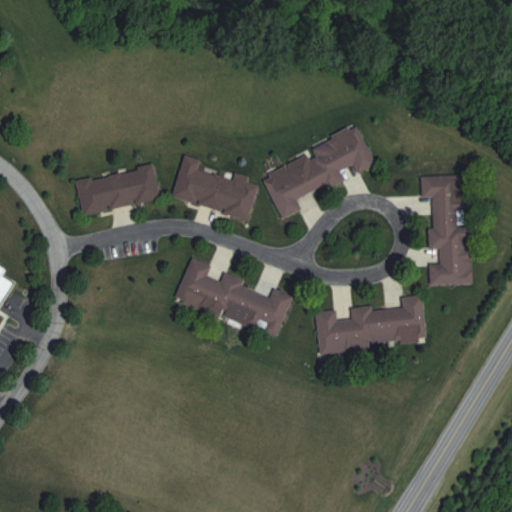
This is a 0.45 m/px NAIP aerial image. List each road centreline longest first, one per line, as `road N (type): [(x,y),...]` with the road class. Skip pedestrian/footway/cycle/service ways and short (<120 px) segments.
road 1 (residential): [(319,272),(290,262),(331,213),(357,198),(393,208),(404,235),(392,261),(366,273),(319,272)]
road 2 (residential): [(0,163),(47,219),(58,300),(42,356),(0,414)]
road 3 (residential): [(55,250),(172,225),(290,262)]
road 4 (primary): [(406,511),(511,338)]
